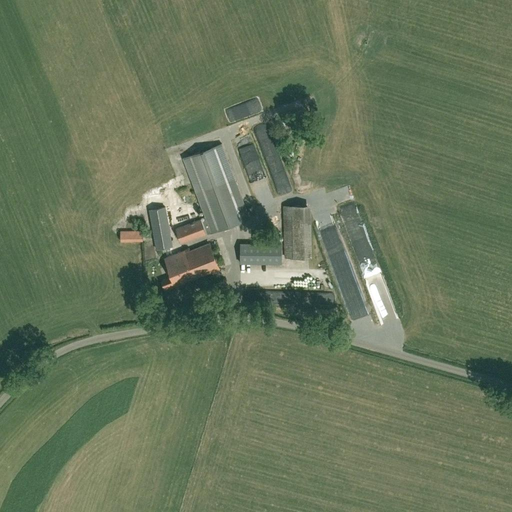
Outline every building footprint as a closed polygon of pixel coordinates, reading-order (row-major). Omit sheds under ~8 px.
[(237,137),(244,153),(255,148),(248,132),(237,137)] [(232,168),(231,168),(222,143),(183,157),(192,182),(206,218),(201,220),(201,218),(176,227),(181,243),(207,234),(211,233),(212,234),(251,219),(232,168)] [(328,167),(328,210),(338,210),(338,167),(328,167)] [(312,204),(283,205),(283,257),(312,257),(312,204)] [(156,250),(173,246),(165,206),(149,210),(156,250)] [(121,241),(143,241),(143,230),(121,230),(121,241)] [(240,264),(283,263),(283,243),(240,242),(240,264)] [(185,252),(194,278),(219,268),(209,243),(185,252)] [(194,278),(185,252),(184,250),(165,258),(171,276),(162,280),(165,289),(194,278)] [(339,262),(339,251),(328,251),(329,263),(339,262)] [(354,289),(354,270),(337,270),(337,289),(354,289)]
